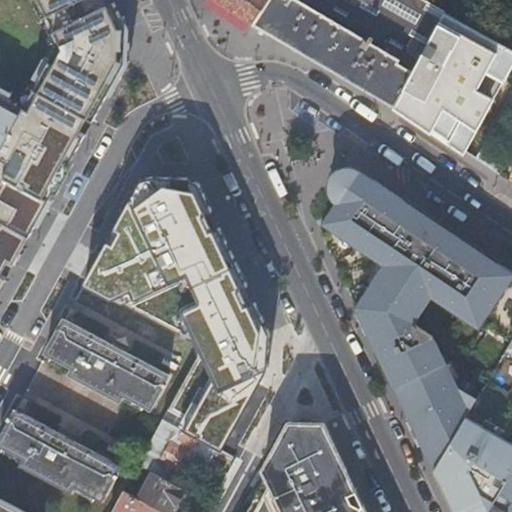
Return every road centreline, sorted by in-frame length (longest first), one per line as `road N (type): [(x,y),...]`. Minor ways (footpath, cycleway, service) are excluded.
road 1 (residential): [(0,364),(128,127),(208,86)]
road 2 (residential): [(511,222),(291,78),(208,86)]
road 3 (secondary): [(208,86),(324,333)]
road 4 (residential): [(224,511),(324,333)]
road 5 (secondary): [(324,333),(411,511)]
